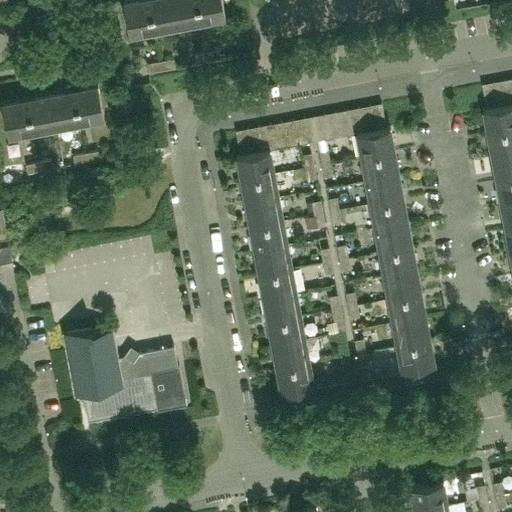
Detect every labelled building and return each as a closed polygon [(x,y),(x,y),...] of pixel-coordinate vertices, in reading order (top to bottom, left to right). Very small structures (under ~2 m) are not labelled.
[(154,30),(147,0),(125,0),(123,0),(129,34),(154,30)] [(177,25),(172,0),(147,0),(154,30),(177,25)] [(202,20),(197,0),(172,0),(177,25),(202,20)] [(225,16),(222,0),(197,0),(202,20),(225,16)] [(221,58),(220,49),(207,51),(209,60),(221,58)] [(209,60),(207,51),(195,53),(196,62),(209,60)] [(174,67),(172,57),(160,60),(161,69),(174,67)] [(161,69),(160,60),(147,62),(149,71),(161,69)] [(509,102),(504,79),(493,81),(497,104),(509,102)] [(497,104),(493,81),(482,83),(486,107),(497,104)] [(104,117),(98,83),(73,88),(80,122),(104,117)] [(80,122),(73,88),(49,92),(56,126),(80,122)] [(56,126),(49,92),(26,96),(32,130),(56,126)] [(8,135),(32,130),(26,96),(1,101),(8,135)] [(482,107),(487,132),(511,126),(511,101),(509,102),(497,104),(486,107),(482,107)] [(385,125),(381,102),(370,104),(374,128),(385,125)] [(374,128),(370,104),(358,106),(362,130),(374,128)] [(362,130),(358,106),(347,108),(351,133),(356,132),(356,131),(362,130)] [(351,133),(347,108),(335,111),(340,135),(351,133)] [(340,135),(335,111),(323,113),(328,137),(340,135)] [(328,137),(323,113),(312,115),(316,139),(328,137)] [(309,141),(304,116),(293,118),(297,143),(309,141)] [(297,143),(293,118),(281,121),(286,145),(297,143)] [(286,145),(281,121),(270,123),(274,147),(286,145)] [(274,147),(270,123),(258,125),(262,149),(270,148),(274,147)] [(262,149),(258,125),(247,127),(251,151),(262,149)] [(385,125),(374,128),(362,130),(356,131),(356,132),(360,156),(394,149),(390,125),(386,126),(385,125)] [(511,126),(487,132),(491,155),(511,151),(511,126)] [(251,151),(247,127),(235,129),(240,153),(251,151)] [(251,151),(240,153),(236,154),(240,178),(274,172),(270,148),(262,149),(251,151)] [(99,158),(98,149),(85,151),(87,160),(99,158)] [(330,162),(328,149),(319,151),(321,163),(330,162)] [(365,179),(399,173),(394,149),(360,156),(365,179)] [(87,160),(85,151),(73,154),(74,162),(87,160)] [(511,175),(511,151),(491,155),(496,179),(511,175)] [(313,165),(311,152),(302,154),(304,166),(313,165)] [(52,167),(51,158),(38,160),(40,169),(52,167)] [(40,169),(38,160),(25,162),(27,171),(40,169)] [(332,174),(330,162),(321,163),(323,176),(332,174)] [(316,177),(313,165),(304,166),(307,179),(316,177)] [(240,178),(245,202),(279,195),(274,172),(240,178)] [(403,196),(399,173),(365,179),(369,203),(403,196)] [(511,200),(511,175),(496,179),(500,202),(511,200)] [(283,219),(279,195),(245,202),(249,225),(283,219)] [(339,209),(337,196),(328,198),(330,210),(339,209)] [(408,220),(403,196),(369,203),(374,226),(408,220)] [(322,212),(320,199),(311,201),(313,213),(322,212)] [(511,224),(511,200),(500,202),(504,226),(511,224)] [(341,221),(339,209),(330,210),(332,223),(341,221)] [(324,224),(322,212),(313,213),(316,226),(324,224)] [(249,225),(254,249),(288,243),(283,219),(249,225)] [(374,226),(378,250),(412,243),(408,220),(374,226)] [(292,266),(288,243),(254,249),(258,273),(292,266)] [(348,256),(345,243),(337,245),(339,257),(348,256)] [(412,243),(378,250),(383,274),(416,267),(412,243)] [(0,261),(11,260),(8,245),(1,246),(0,248),(0,261)] [(331,259),(329,246),(320,248),(322,260),(331,259)] [(352,271),(372,268),(370,255),(350,258),(352,271)] [(350,268),(348,256),(339,257),(341,270),(350,268)] [(333,271),(331,259),(322,260),(325,273),(333,271)] [(296,289),(292,266),(258,273),(263,296),(296,289)] [(421,291),(416,267),(383,274),(387,297),(421,291)] [(301,313),(296,289),(263,296),(267,320),(301,313)] [(356,303),(354,291),(346,292),(348,305),(356,303)] [(391,320),(425,314),(421,291),(387,297),(391,320)] [(340,306),(338,293),(329,295),(331,308),(340,306)] [(359,315),(356,303),(348,305),(350,317),(359,315)] [(340,306),(331,308),(334,320),(342,319),(340,306)] [(305,337),(301,313),(267,320),(272,343),(305,337)] [(430,338),(425,314),(391,320),(396,344),(430,338)] [(122,375),(113,326),(93,329),(92,325),(62,330),(74,393),(82,391),(88,419),(157,406),(157,407),(186,402),(179,363),(150,368),(150,370),(122,375)] [(305,337),(272,343),(276,367),(310,360),(305,337)] [(365,350),(363,338),(355,339),(357,352),(365,350)] [(435,362),(431,345),(430,338),(396,344),(401,369),(431,363),(435,362)] [(349,353),(346,341),(338,342),(340,355),(349,353)] [(368,363),(365,350),(357,352),(359,364),(368,363)] [(351,366),(349,353),(340,355),(342,367),(351,366)] [(276,367),(281,391),(315,385),(310,360),(276,367)] [(60,421),(40,429),(45,443),(66,434),(60,421)] [(447,502),(443,478),(410,484),(414,508),(447,502)] [(504,492),(501,480),(493,481),(495,494),(504,492)] [(487,495),(484,483),(476,484),(478,497),(487,495)] [(506,504),(504,492),(495,494),(497,506),(506,504)] [(489,508),(487,495),(478,497),(480,509),(489,508)] [(318,511),(316,502),(282,508),(283,510),(283,511),(318,511)] [(449,511),(447,502),(414,508),(414,511),(449,511)]
